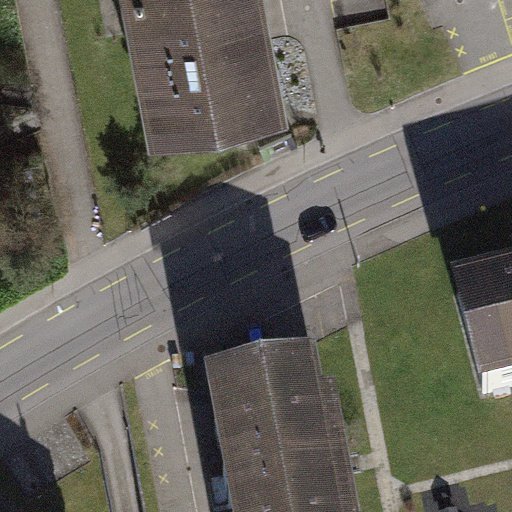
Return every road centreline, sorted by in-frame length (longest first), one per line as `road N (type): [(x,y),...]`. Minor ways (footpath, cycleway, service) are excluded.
road 1 (tertiary): [(0,394),(96,332),(352,200),(511,134)]
road 2 (track): [(96,332),(42,0)]
